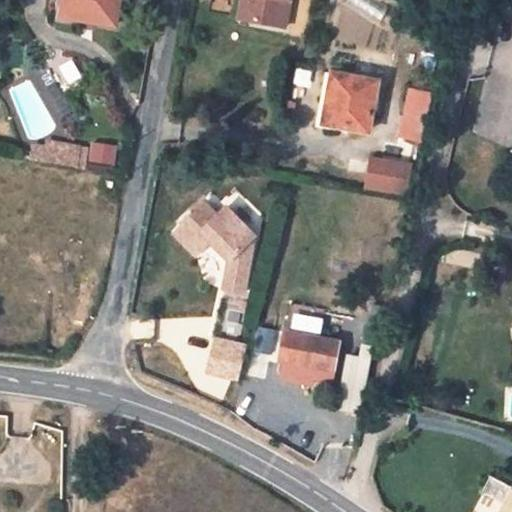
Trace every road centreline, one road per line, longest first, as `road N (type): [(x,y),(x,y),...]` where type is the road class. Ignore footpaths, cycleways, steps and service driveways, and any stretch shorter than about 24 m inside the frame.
road 1 (residential): [(172,0),(95,394)]
road 2 (secondary): [(95,394),(228,441),(349,511)]
